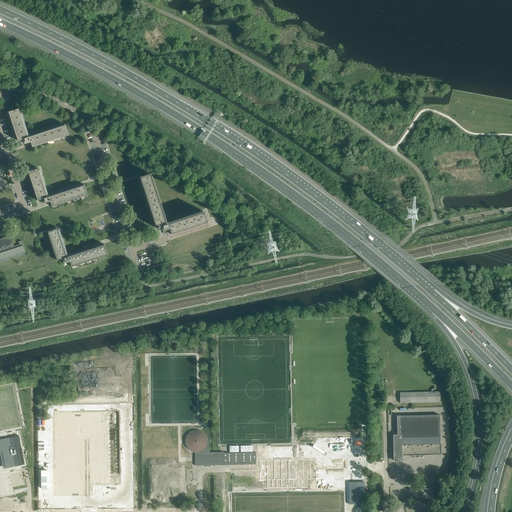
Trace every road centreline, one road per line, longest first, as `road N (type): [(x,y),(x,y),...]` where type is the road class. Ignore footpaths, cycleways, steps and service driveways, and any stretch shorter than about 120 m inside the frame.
road 1 (motorway): [(0,22),(112,77),(248,161),(433,311)]
road 2 (motorway): [(420,281),(219,128),(117,65),(0,9)]
road 3 (residential): [(130,247),(89,118),(47,93),(0,94)]
road 4 (motorway): [(433,311),(468,369),(479,416),(464,511)]
road 5 (unknown): [(385,464),(442,462),(447,420),(434,409),(383,411)]
road 6 (motorway): [(511,369),(420,281)]
